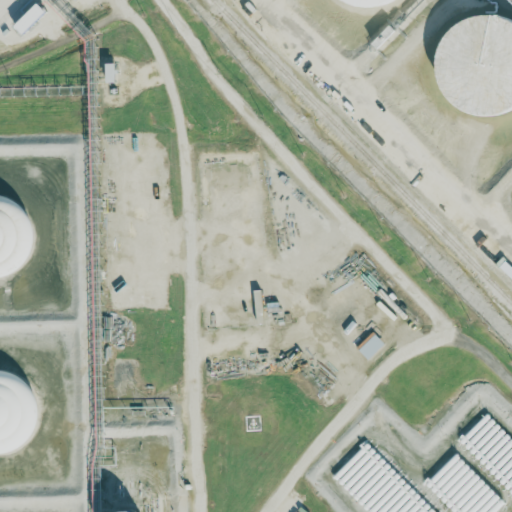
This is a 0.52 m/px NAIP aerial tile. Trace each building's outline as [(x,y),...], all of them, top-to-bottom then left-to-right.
[(345,0),(350,3),(368,8),(380,7),(399,0),(345,0)] [(23,35),(47,13),(38,4),(14,26),(23,35)] [(432,61),(437,46),(445,33),(458,24),(472,19),(490,19),(506,24),(511,29),(511,104),(506,110),(490,116),(475,116),(460,112),(447,103),(438,91),(433,76),(432,61)] [(115,64),(106,64),(107,84),(116,83),(115,64)] [(0,277),(30,267),(32,232),(20,200),(0,198),(0,277)] [(112,307),(142,307),(141,286),(111,287),(112,307)] [(384,345),(373,333),(356,348),(367,361),(384,345)] [(0,452),(7,454),(33,435),(39,400),(20,375),(0,371),(0,452)]
